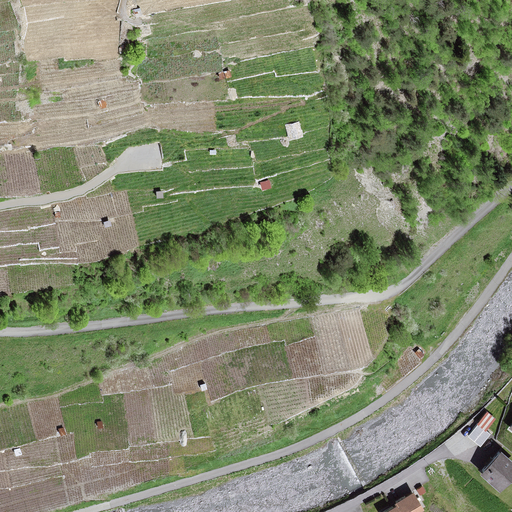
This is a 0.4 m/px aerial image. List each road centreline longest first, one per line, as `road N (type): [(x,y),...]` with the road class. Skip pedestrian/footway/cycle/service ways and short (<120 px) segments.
road 1 (unclassified): [(511,184),(386,293),(0,332)]
road 2 (unclassified): [(511,259),(437,355),(366,412),(284,452),(85,511)]
road 3 (unclassified): [(0,205),(72,193),(141,156)]
